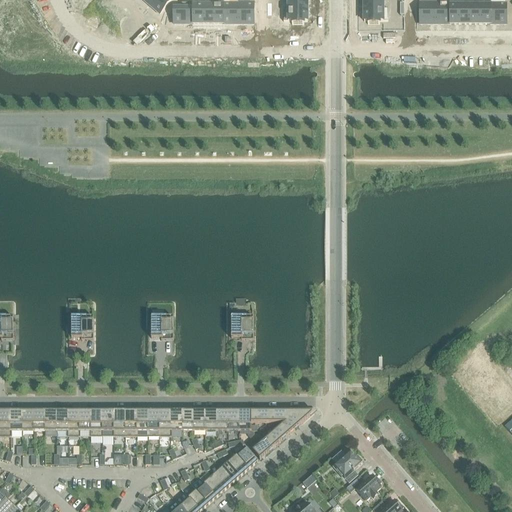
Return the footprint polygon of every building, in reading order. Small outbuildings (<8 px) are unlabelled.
[(153,0),(149,6),(160,15),(173,0),(153,0)] [(307,0),(288,0),(288,1),(288,10),(307,10),(307,0)] [(383,0),(364,0),(364,10),(383,10),(383,0)] [(506,0),(490,0),(491,7),(491,26),(506,26),(506,0)] [(239,2),(223,2),(223,7),(224,7),(224,26),(239,26),(239,5),(239,2)] [(182,10),(174,10),(174,26),(193,26),(193,4),(182,4),(182,10)] [(203,4),(193,4),(193,26),(203,26),(203,4)] [(205,4),(203,4),(203,26),(214,26),(214,7),(205,7),(205,4)] [(239,5),(239,26),(254,26),(254,5),(253,5),(239,5)] [(436,5),(420,5),(420,26),(436,26),(436,5)] [(451,5),(436,5),(436,26),(450,26),(450,7),(451,7),(451,5)] [(223,7),(214,7),(214,26),(224,26),(224,7),(223,7)] [(451,7),(450,7),(450,26),(460,26),(461,7),(451,7)] [(471,7),(461,7),(460,26),(471,26),(471,7)] [(481,7),(471,7),(471,26),(481,26),(481,7)] [(491,7),(481,7),(481,26),(491,26),(491,7)] [(288,10),(284,10),(284,23),(292,23),(292,26),(304,26),(304,23),(307,23),(307,10),(288,10)] [(383,10),(364,10),(364,23),(368,23),(368,26),(380,26),(380,23),(388,23),(388,10),(383,10)] [(13,319),(0,318),(0,339),(2,340),(2,342),(14,342),(13,319)] [(94,342),(94,318),(71,318),(72,340),(82,340),(82,342),(94,342)] [(173,318),(151,318),(151,340),(161,340),(162,342),(173,342),(173,318)] [(253,318),(231,318),(232,340),(242,339),(242,341),(253,341),(253,318)] [(0,438),(11,439),(11,414),(0,413),(0,438)] [(148,439),(160,439),(160,413),(148,414),(148,439)] [(160,439),(171,439),(171,413),(160,413),(160,439)] [(172,433),(183,433),(183,413),(171,413),(171,439),(172,439),(172,433)] [(183,433),(194,433),(194,413),(183,413),(183,433)] [(194,433),(206,433),(206,413),(194,413),(194,433)] [(206,433),(217,433),(217,413),(206,413),(206,433)] [(217,433),(229,433),(229,413),(217,413),(217,433)] [(229,433),(240,433),(240,413),(229,413),(229,433)] [(252,426),(252,425),(251,425),(251,413),(240,413),(240,433),(252,433),(252,426)] [(251,425),(252,425),(268,425),(268,413),(251,413),(251,425)] [(268,425),(285,425),(295,416),(295,413),(268,413),(268,425)] [(285,425),(278,431),(286,439),(295,431),(296,431),(299,428),(298,427),(314,413),(295,413),(295,416),(285,425)] [(12,433),(22,433),(22,414),(11,414),(11,439),(12,439),(12,433)] [(22,433),(34,433),(34,414),(22,414),(22,433)] [(34,433),(45,433),(45,414),(34,414),(34,433)] [(57,438),(57,433),(56,414),(45,414),(45,433),(45,438),(57,438)] [(68,439),(68,414),(56,414),(57,433),(68,433),(68,439)] [(68,439),(79,439),(79,414),(68,414),(68,439)] [(90,439),(91,439),(91,414),(79,414),(79,439),(80,439),(80,433),(90,433),(90,439)] [(91,439),(102,439),(102,414),(91,414),(91,439)] [(113,439),(114,439),(114,414),(102,414),(102,439),(103,439),(103,433),(113,433),(113,439)] [(114,439),(125,439),(125,414),(114,414),(114,439)] [(125,439),(137,439),(137,414),(125,414),(125,439)] [(137,439),(148,439),(148,414),(137,414),(137,439)] [(278,431),(266,442),(273,450),(286,439),(278,431)] [(273,450),(266,442),(257,450),(253,453),(260,461),(269,453),(270,454),(273,451),(273,450)] [(245,449),(237,456),(249,470),(258,463),(245,449)] [(351,454),(335,468),(349,485),(358,477),(354,472),(363,464),(358,459),(357,461),(351,454)] [(237,456),(229,464),(241,478),(249,470),(237,456)] [(229,464),(221,471),(233,485),(241,478),(229,464)] [(221,471),(213,478),(225,492),(233,485),(221,471)] [(312,476),(303,484),(304,485),(306,487),(315,479),(313,477),(312,476)] [(347,490),(351,495),(356,491),(366,503),(371,498),(373,501),(379,496),(377,493),(382,489),(379,486),(382,484),(376,477),(373,479),(371,477),(364,483),(360,478),(347,490)] [(213,478),(204,485),(217,499),(225,492),(213,478)] [(204,485),(196,492),(208,506),(217,499),(204,485)] [(0,492),(0,508),(8,501),(11,497),(3,490),(0,492)] [(335,491),(330,495),(334,499),(339,495),(335,491)] [(196,492),(188,499),(198,511),(202,511),(208,506),(196,492)] [(198,511),(188,499),(180,507),(184,511),(198,511)] [(333,500),(329,503),(334,508),(338,505),(333,500)] [(0,508),(0,511),(11,511),(15,508),(8,501),(0,508)] [(373,511),(401,511),(404,509),(398,502),(395,504),(393,502),(386,508),(382,503),(373,511)] [(313,511),(306,503),(295,511),(313,511)]
